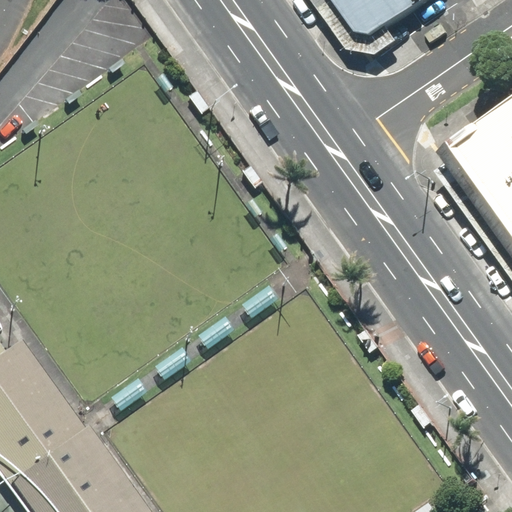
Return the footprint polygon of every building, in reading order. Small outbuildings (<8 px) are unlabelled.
[(422,0),(331,0),(363,43),(422,0)] [(511,116),(455,156),(511,237),(511,116)] [(269,283),(242,303),(251,315),(278,296),(269,283)] [(226,314),(199,334),(208,347),(235,327),(226,314)] [(147,511),(22,340),(10,348),(0,334),(0,457),(40,511),(147,511)] [(182,345),(155,365),(164,378),(191,358),(182,345)] [(139,376),(111,395),(121,408),(148,388),(139,376)]
